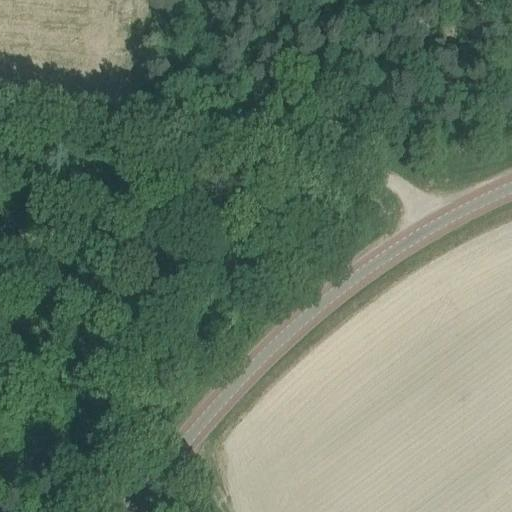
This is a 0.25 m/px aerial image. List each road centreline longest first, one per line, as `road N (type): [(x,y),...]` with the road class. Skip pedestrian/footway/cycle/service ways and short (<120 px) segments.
road 1 (tertiary): [(138,511),(221,407),(308,316),(439,225),(511,193)]
road 2 (track): [(0,129),(370,174),(401,188),(439,225)]
